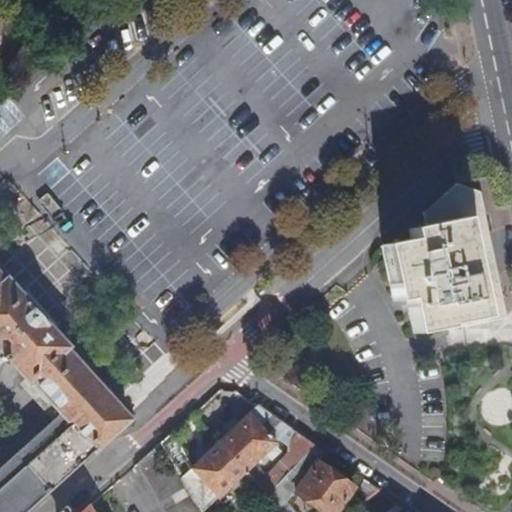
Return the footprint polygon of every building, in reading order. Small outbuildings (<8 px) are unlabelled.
[(426,228),(409,232),(411,242),(382,248),(394,304),(407,302),(413,334),(464,324),(464,326),(504,318),(495,274),(491,275),(483,237),(487,236),(478,196),(457,187),(425,217),(426,228)] [(67,349),(6,282),(4,283),(0,278),(0,366),(8,359),(30,383),(32,381),(68,422),(0,482),(0,511),(25,511),(129,421),(65,351),(67,349)] [(314,447),(258,408),(241,424),(229,435),(219,444),(245,474),(267,498),(314,447)] [(229,435),(241,424),(237,419),(225,430),(229,435)] [(160,446),(181,480),(198,464),(173,434),(160,446)] [(219,444),(198,464),(181,480),(199,511),(204,511),(245,474),(219,444)] [(199,511),(181,480),(160,446),(139,465),(167,511),(199,511)] [(267,498),(279,511),(336,511),(352,490),(315,464),(323,453),(314,447),(267,498)] [(352,500),(357,508),(378,492),(370,486),(352,500)]
